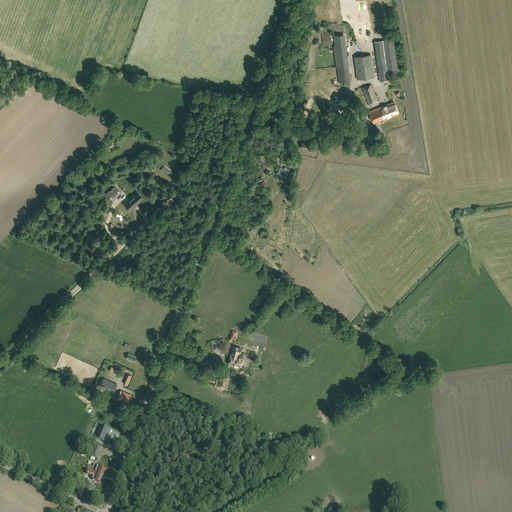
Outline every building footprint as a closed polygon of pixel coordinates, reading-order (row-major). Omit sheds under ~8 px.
[(336,46),(344,45),(343,35),(335,36),(336,46)] [(388,75),(398,74),(393,39),(374,42),(380,81),(388,79),(388,75)] [(357,79),(374,77),(371,54),(354,57),(357,79)] [(349,81),(348,68),(337,69),(339,83),(349,81)] [(369,105),(377,101),(371,84),(362,88),(369,105)] [(384,119),(399,113),(394,101),(369,111),(374,123),(384,119)] [(302,141),(300,148),(307,150),(309,143),(302,141)] [(289,169),(285,167),(283,170),(280,168),(277,173),(284,178),(289,169)] [(268,185),(264,180),(258,185),(261,189),(264,187),(265,188),(268,185)] [(113,201),(122,192),(116,185),(115,185),(106,193),(113,201)] [(124,204),(121,207),(127,214),(134,208),(133,208),(137,204),(132,198),(124,204)] [(240,366),(243,357),(237,355),(238,352),(239,353),(241,348),(233,346),(232,351),(233,351),(232,354),(231,353),(228,363),(240,366)] [(134,361),(136,356),(128,353),(126,358),(134,361)] [(219,374),(216,386),(224,388),(228,376),(219,374)] [(114,391),(117,384),(103,378),(100,385),(114,391)] [(127,404),(131,395),(121,390),(117,399),(127,404)] [(109,428),(101,425),(96,439),(104,442),(109,428)] [(88,451),(90,452),(89,454),(97,458),(101,447),(93,444),(91,444),(88,451)] [(101,479),(105,469),(94,464),(92,470),(94,471),(93,476),(92,480),(99,483),(101,479)]
